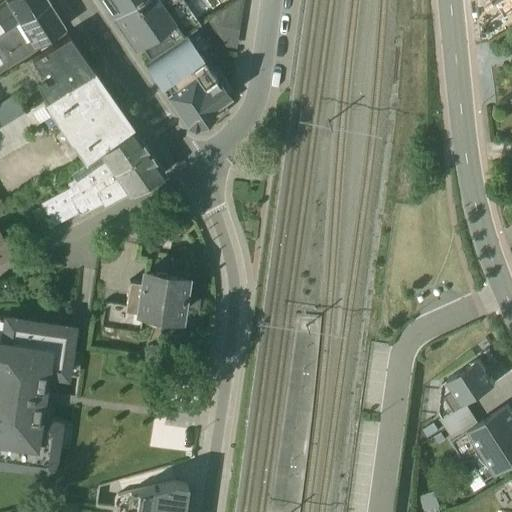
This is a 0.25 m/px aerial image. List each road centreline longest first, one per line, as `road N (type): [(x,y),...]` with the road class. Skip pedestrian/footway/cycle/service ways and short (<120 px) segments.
road 1 (tertiary): [(191,172),(220,231),(233,308),(205,511)]
road 2 (tertiary): [(449,0),(465,167),(503,291)]
road 3 (unclassified): [(379,511),(409,337),(503,291)]
road 4 (residential): [(0,273),(191,172)]
road 5 (tertiary): [(75,0),(191,172)]
road 6 (residential): [(270,0),(249,110),(191,172)]
